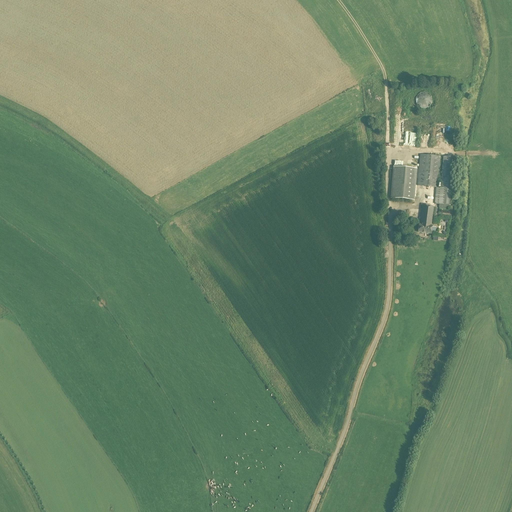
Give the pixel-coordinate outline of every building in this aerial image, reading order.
[(420,106),(431,107),(431,98),(420,98),(420,106)] [(447,130),(451,130),(451,127),(442,127),(441,137),(446,137),(447,130)] [(436,188),(438,188),(440,157),(420,155),(417,186),(436,188)] [(409,163),(419,164),(419,157),(410,156),(409,163)] [(440,188),(438,188),(436,188),(434,204),(450,206),(454,157),(443,156),(443,157),(440,188)] [(393,167),(391,199),(414,201),(417,169),(393,167)] [(436,212),(436,208),(433,207),(422,206),(420,225),(419,225),(418,232),(431,234),(432,226),(431,226),(433,212),(436,212)]
